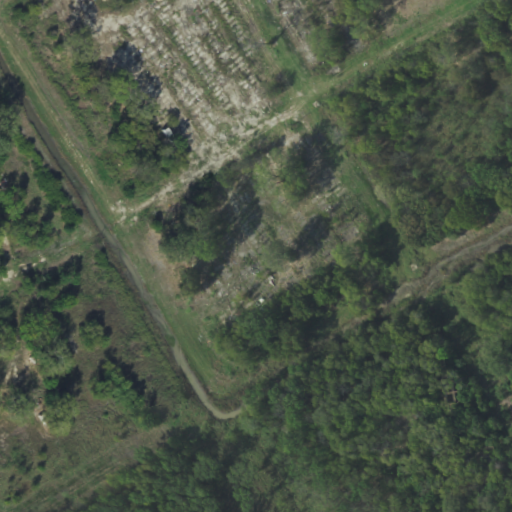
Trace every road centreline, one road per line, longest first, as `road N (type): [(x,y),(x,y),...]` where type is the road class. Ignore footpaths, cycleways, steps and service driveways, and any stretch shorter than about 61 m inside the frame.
road 1 (residential): [(415,317),(303,120)]
road 2 (residential): [(303,120),(332,93),(480,0)]
